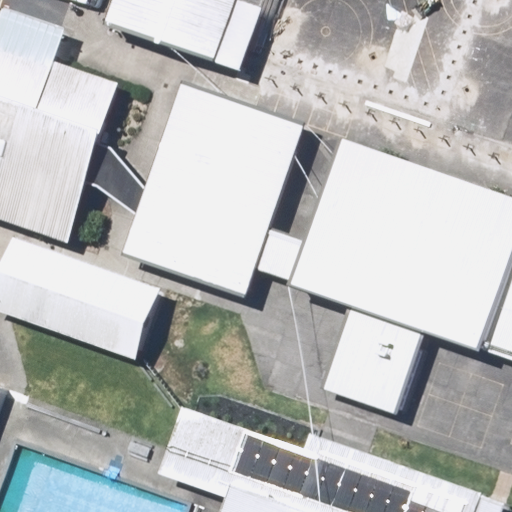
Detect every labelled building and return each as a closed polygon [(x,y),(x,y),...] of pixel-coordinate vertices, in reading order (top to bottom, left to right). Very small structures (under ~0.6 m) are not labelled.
[(140,0),(129,37),(254,75),(277,0),(140,0)] [(135,78),(0,35),(0,221),(82,247),(135,78)] [(314,124),(189,85),(133,262),(258,301),(314,124)] [(511,201),(341,146),(293,290),(511,362),(511,201)] [(177,286),(25,238),(1,315),(153,362),(177,286)] [(436,346),(352,320),(327,398),(411,425),(436,346)] [(0,434),(16,385),(0,380),(0,434)] [(248,498),(242,511),(489,511),(495,495),(325,436),(316,462),(198,421),(179,474),(248,498)]
